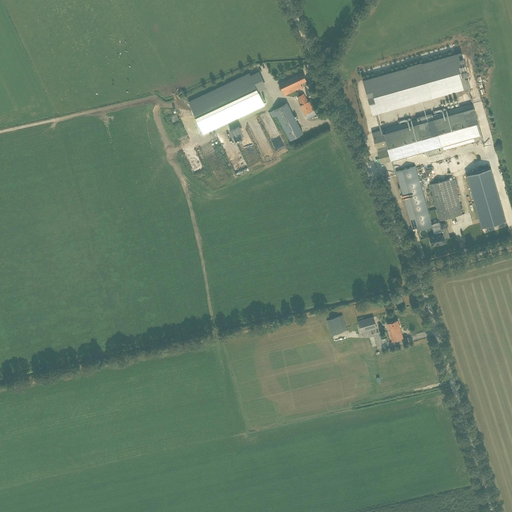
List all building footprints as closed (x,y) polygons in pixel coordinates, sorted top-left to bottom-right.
[(422,62),(407,66),(408,67),(368,78),(370,84),(364,86),(371,109),(374,108),(375,114),(466,88),(465,83),(471,81),(464,58),(458,59),(457,53),(422,63),(422,62)] [(203,133),(264,104),(258,91),(266,87),(259,72),(251,75),(250,74),(189,102),(203,133)] [(279,83),(284,94),(285,95),(302,87),(300,84),(306,81),(302,72),(279,83)] [(300,105),(307,119),(316,114),(309,101),(308,101),(304,93),(297,97),(301,105),(300,105)] [(303,134),(301,130),(287,103),(274,110),(288,136),(290,140),(303,134)] [(377,151),(381,163),(426,150),(427,156),(443,152),(442,150),(482,139),(473,104),(432,115),(432,113),(416,118),(417,120),(387,128),(388,132),(373,136),(376,148),(377,148),(378,151),(377,151)] [(235,140),(245,135),(241,125),(231,129),(235,140)] [(415,166),(401,170),(402,174),(418,231),(432,227),(416,170),(415,166)] [(490,168),(466,175),(482,228),(506,221),(490,168)] [(452,178),(435,183),(429,185),(440,221),(462,214),(461,210),(452,178)] [(434,235),(435,236),(429,237),(432,246),(439,244),(440,245),(445,243),(442,233),(443,233),(442,229),(438,230),(437,229),(433,231),(434,235)] [(331,335),(343,331),(339,316),(327,320),(331,335)] [(376,329),(373,317),(358,321),(361,333),(376,329)] [(398,320),(393,321),(386,323),(392,341),(398,339),(403,338),(398,320)]
